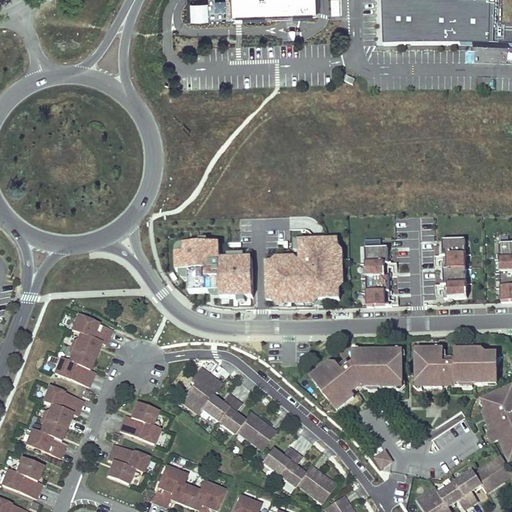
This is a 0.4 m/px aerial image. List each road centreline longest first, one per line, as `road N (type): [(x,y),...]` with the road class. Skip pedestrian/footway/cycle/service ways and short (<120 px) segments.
road 1 (residential): [(117,228),(178,310),(204,326),(511,322)]
road 2 (residential): [(393,511),(346,448),(234,357),(190,351),(137,365)]
road 3 (primary): [(117,228),(136,211),(153,164),(151,139),(125,96)]
road 4 (residential): [(70,487),(110,386),(137,365)]
